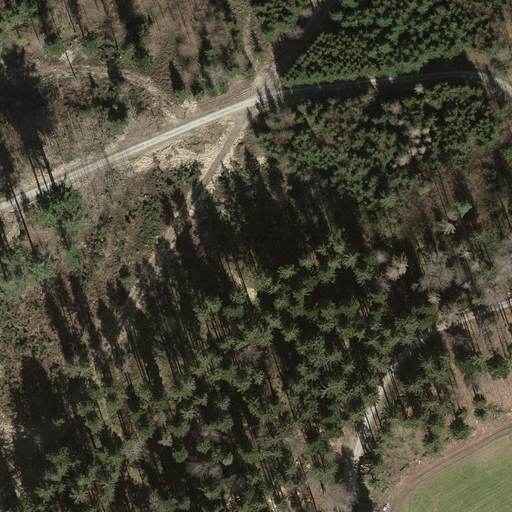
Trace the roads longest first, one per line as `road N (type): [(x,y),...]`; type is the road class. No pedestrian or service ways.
road 1 (track): [(0,208),(261,99),(463,75),(511,94)]
road 2 (track): [(242,106),(47,424)]
road 3 (track): [(511,304),(456,320),(413,346),(384,381),(363,429),(348,511)]
road 4 (track): [(387,511),(421,473),(509,427)]
road 5 (track): [(261,99),(334,0)]
